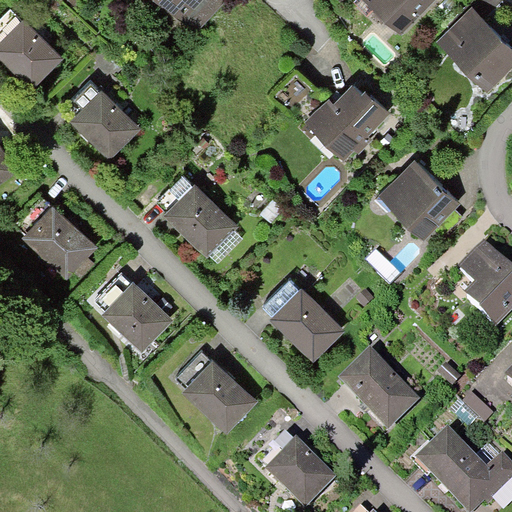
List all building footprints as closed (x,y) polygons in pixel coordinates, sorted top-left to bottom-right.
[(178,22),(198,0),(163,0),(170,6),(166,10),(178,22)] [(211,0),(187,25),(194,32),(221,3),(218,0),(211,0)] [(428,0),(351,0),(351,1),(365,14),(372,6),(398,31),(428,0)] [(8,9),(0,17),(0,53),(29,83),(56,57),(46,46),(53,39),(32,18),(25,26),(8,9)] [(486,88),(511,61),(511,51),(480,19),(455,44),(467,57),(461,63),(486,88)] [(88,81),(61,108),(107,154),(134,127),(119,113),(127,105),(111,89),(103,96),(88,81)] [(366,99),(353,86),(333,106),(327,100),(311,116),(346,150),(350,146),(355,150),(359,146),(362,146),(368,139),(363,133),(385,111),(369,96),(366,99)] [(0,177),(12,170),(0,152),(0,177)] [(450,206),(456,201),(416,162),(393,186),(389,182),(373,198),(387,212),(391,208),(421,237),(429,228),(440,238),(461,217),(450,206)] [(182,175),(155,202),(215,263),(240,239),(230,228),(231,226),(182,175)] [(65,273),(91,246),(40,197),(13,224),(65,273)] [(511,305),(511,274),(484,248),(459,274),(476,290),(465,300),(492,326),(511,305)] [(158,296),(142,281),(134,288),(119,274),(93,301),(139,345),(165,318),(150,304),(158,296)] [(338,330),(288,279),(261,305),(311,356),(338,330)] [(224,428),(251,400),(199,351),(173,378),(224,428)] [(368,357),(341,383),(386,430),(413,404),(398,389),(406,381),(390,365),(382,372),(368,357)] [(468,429),(476,420),(462,407),(454,416),(468,429)] [(303,508),(329,481),(283,436),(257,462),(303,508)] [(445,436),(418,462),(466,511),(469,511),(481,500),(487,506),(511,481),(511,472),(486,446),(470,462),(445,436)]
